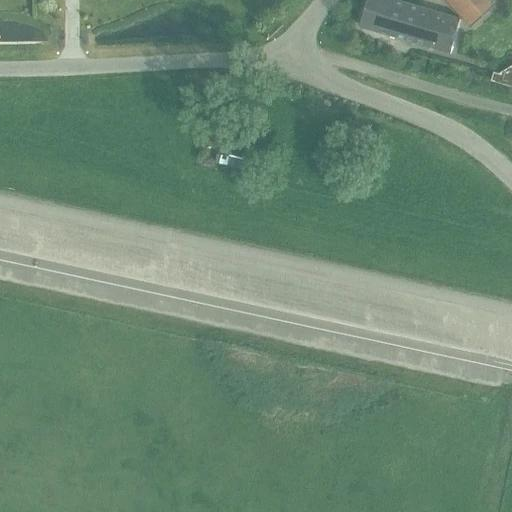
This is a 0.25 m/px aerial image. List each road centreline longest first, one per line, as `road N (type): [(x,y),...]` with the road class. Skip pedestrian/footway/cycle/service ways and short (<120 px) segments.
road 1 (unclassified): [(299,58),(0,68)]
road 2 (unclassified): [(511,178),(445,128),(325,79),(299,58)]
